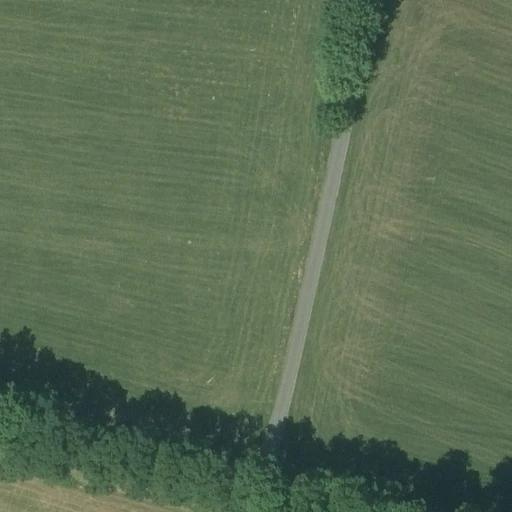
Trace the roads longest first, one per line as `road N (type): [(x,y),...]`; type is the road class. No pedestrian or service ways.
road 1 (unknown): [(366,0),(245,481)]
road 2 (tertiary): [(0,410),(245,481),(390,511)]
